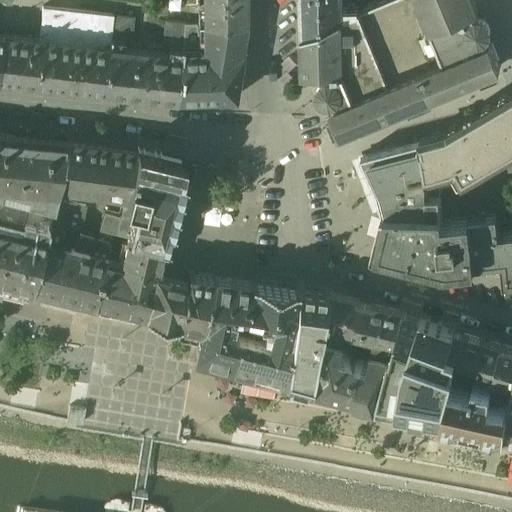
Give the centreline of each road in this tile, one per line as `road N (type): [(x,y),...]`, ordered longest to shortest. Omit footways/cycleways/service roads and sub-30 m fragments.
road 1 (residential): [(0,102),(263,135)]
road 2 (residential): [(511,314),(306,268)]
road 3 (residential): [(306,268),(292,157),(285,143),(263,135)]
road 4 (residential): [(263,135),(264,0)]
road 5 (residential): [(263,135),(235,260)]
